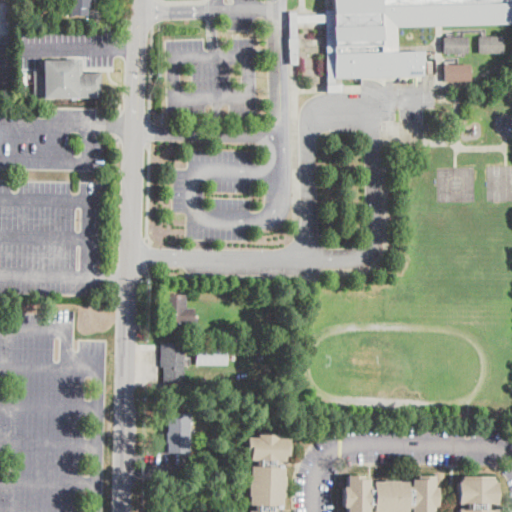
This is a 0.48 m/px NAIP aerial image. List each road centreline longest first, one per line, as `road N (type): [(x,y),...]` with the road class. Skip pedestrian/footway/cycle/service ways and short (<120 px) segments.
road 1 (tertiary): [(123,511),(136,0)]
road 2 (residential): [(314,511),(315,476),(342,447),(493,446),(511,454)]
